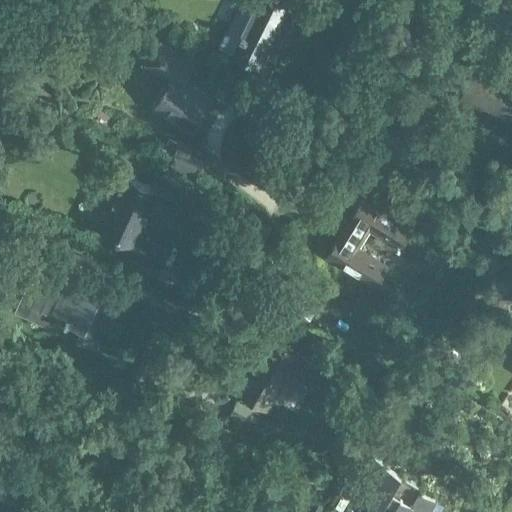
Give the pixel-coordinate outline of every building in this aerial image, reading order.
[(244,0),(221,47),(260,66),(290,5),(280,0),(244,0)] [(145,63),(171,79),(156,105),(190,125),(206,96),(183,83),(194,64),(157,42),(145,63)] [(511,79),(477,67),(465,98),(510,115),(511,110),(511,79)] [(0,145),(15,118),(0,109),(0,145)] [(438,128),(406,111),(393,134),(425,151),(438,128)] [(361,184),(391,202),(400,186),(371,168),(361,184)] [(102,223),(100,226),(126,239),(121,250),(135,257),(136,255),(157,265),(166,247),(144,236),(143,239),(136,235),(155,195),(162,198),(161,200),(183,210),(192,190),(157,174),(151,185),(125,173),(123,178),(117,178),(113,187),(116,191),(116,192),(108,208),(107,211),(104,212),(101,219),(102,223)] [(363,197),(327,254),(375,284),(387,265),(359,248),(371,229),(400,247),(412,227),(363,197)] [(34,244),(25,263),(48,274),(33,306),(41,309),(77,326),(72,337),(93,347),(113,304),(70,284),(79,265),(34,244)] [(308,320),(326,291),(307,279),(289,308),(308,320)] [(239,390),(267,407),(285,377),(302,387),(314,366),(297,356),(298,354),(269,338),(239,390)] [(249,440),(263,415),(238,400),(223,425),(249,440)] [(440,511),(445,504),(421,490),(423,486),(374,457),(353,492),(386,511),(440,511)] [(20,511),(15,509),(18,504),(0,495),(0,480),(2,476),(0,474),(0,511),(20,511)]
